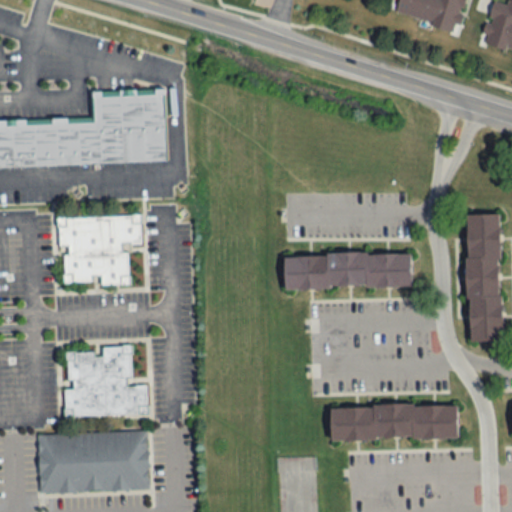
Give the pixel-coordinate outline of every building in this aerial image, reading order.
[(458,30),(465,0),(398,0),(398,1),(395,0),(394,0),(391,13),(458,30)] [(511,48),(511,2),(488,2),(488,48),(511,48)] [(0,166),(167,160),(164,88),(92,90),(93,116),(0,119),(0,166)] [(501,212),(467,212),(469,340),(503,339),(501,212)] [(60,216),(61,284),(128,283),(127,243),(141,242),(140,214),(60,216)] [(286,287),(412,284),(411,251),(285,253),(286,287)] [(148,413),(147,383),(133,384),(131,346),(66,348),(68,387),(64,387),(65,416),(148,413)] [(458,437),(458,403),(331,404),(331,438),(458,437)] [(37,434),(39,493),(149,491),(147,430),(37,434)]
